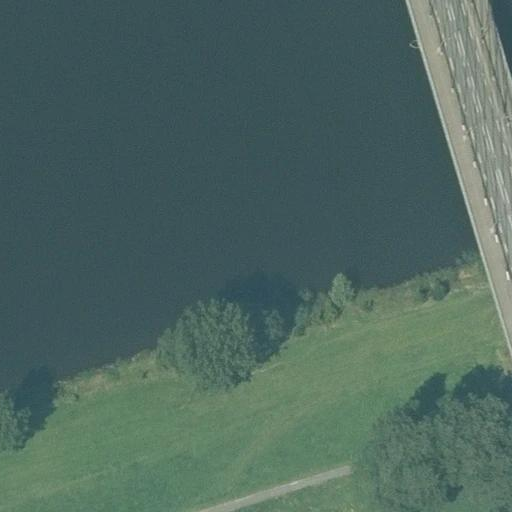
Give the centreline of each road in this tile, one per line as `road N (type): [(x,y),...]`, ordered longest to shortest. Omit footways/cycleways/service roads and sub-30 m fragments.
road 1 (unclassified): [(511,336),(411,0)]
road 2 (primary): [(511,226),(444,0)]
road 3 (unclassified): [(511,123),(475,0)]
